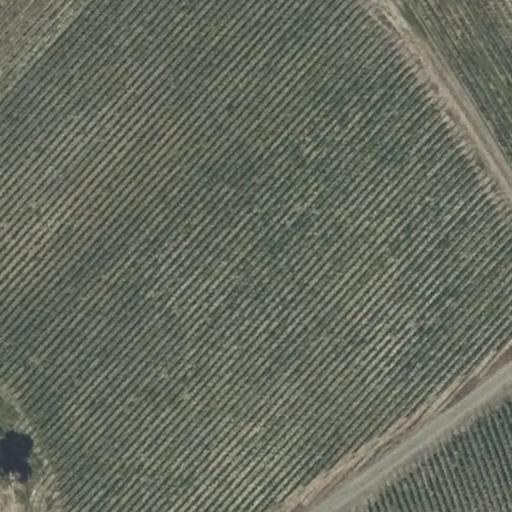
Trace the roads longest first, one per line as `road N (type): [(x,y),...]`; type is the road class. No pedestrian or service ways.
road 1 (track): [(511,364),(315,511)]
road 2 (track): [(383,0),(511,190)]
